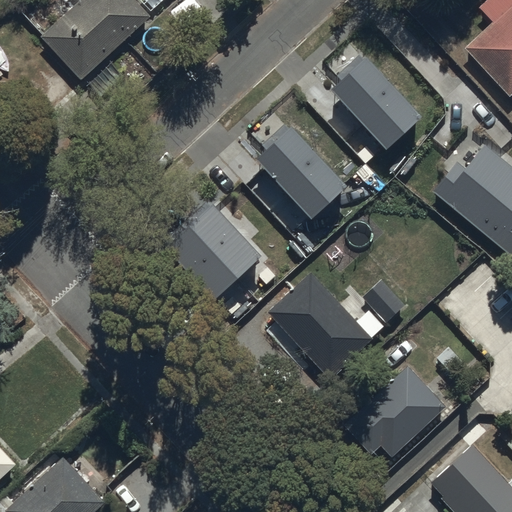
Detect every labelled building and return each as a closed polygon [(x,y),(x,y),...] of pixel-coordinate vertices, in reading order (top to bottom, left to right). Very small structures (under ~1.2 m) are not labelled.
[(129,0),(83,0),(39,39),(80,85),(149,23),(129,0)] [(511,0),(492,0),(479,12),(492,27),(464,51),(507,101),(511,96),(511,0)] [(469,131),(405,65),(368,102),(432,168),(469,131)] [(275,265),(269,259),(295,236),(285,224),(293,218),(269,191),(261,197),(253,188),(195,239),(239,289),(260,270),(264,275),(275,265)] [(371,343),(309,276),(267,315),(329,382),(371,343)] [(408,311),(380,284),(363,301),(390,329),(408,311)] [(445,411),(406,370),(342,430),(371,461),(382,450),(392,461),(445,411)] [(452,511),(511,511),(511,489),(473,447),(429,487),(452,511)] [(0,449),(0,483),(17,467),(0,449)] [(63,462),(7,511),(102,511),(106,509),(63,462)]
